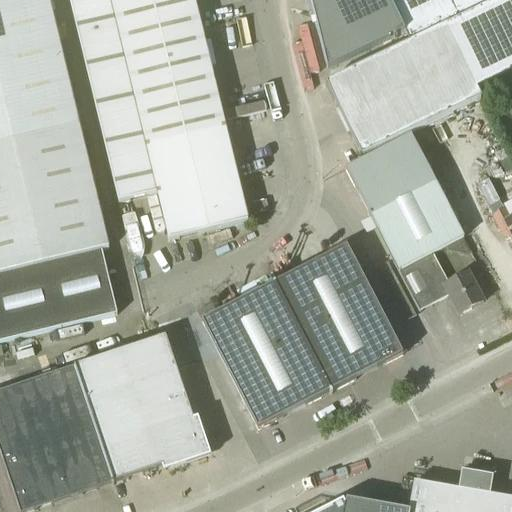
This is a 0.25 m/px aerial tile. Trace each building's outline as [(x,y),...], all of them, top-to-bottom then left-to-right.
[(47,0),(0,0),(0,345),(116,318),(101,253),(108,252),(47,0)] [(67,0),(118,206),(157,197),(168,244),(247,225),(192,0),(67,0)] [(309,0),(327,72),(404,35),(410,46),(443,30),(505,0),(309,0)] [(410,46),(325,87),(360,160),(479,103),(443,30),(410,46)] [(357,166),(345,171),(398,275),(435,257),(465,241),(411,138),(357,166)] [(511,163),(510,160),(499,166),(505,176),(511,172),(511,163)] [(488,182),(477,188),(493,218),(504,212),(502,207),(501,207),(488,182)] [(511,242),(511,201),(502,207),(504,212),(493,218),(504,239),(509,237),(511,242)] [(345,249),(202,325),(258,432),(402,357),(345,249)] [(447,300),(457,319),(484,305),(469,276),(450,286),(435,257),(398,275),(419,315),(447,300)] [(152,344),(73,371),(112,486),(111,486),(112,488),(113,488),(113,486),(161,470),(184,462),(186,467),(210,459),(199,427),(197,421),(193,423),(165,340),(152,344)] [(73,371),(0,395),(0,457),(18,511),(34,511),(111,486),(112,486),(73,371)] [(480,481),(481,462),(457,461),(456,480),(480,481)] [(511,511),(511,501),(413,484),(407,511),(398,511),(346,503),(345,509),(342,504),(340,505),(340,506),(328,511),(511,511)]
